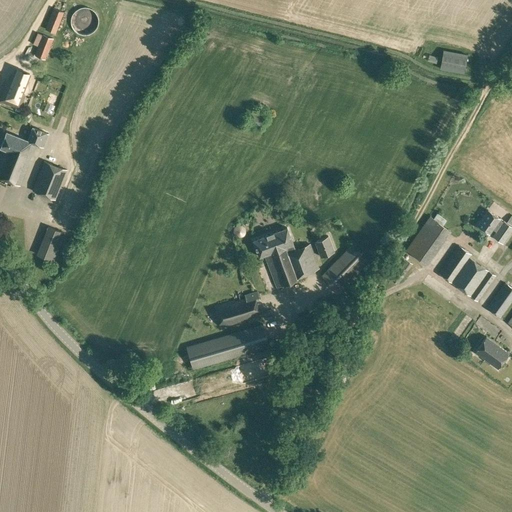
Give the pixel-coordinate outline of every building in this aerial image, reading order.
[(56,33),(64,12),(54,8),(46,29),(56,33)] [(100,23),(100,21),(99,17),(97,15),(96,13),(93,11),(91,10),(88,9),(86,9),(83,9),(80,10),(78,12),(76,13),(75,15),(73,18),(72,20),(72,23),(72,26),(73,29),(74,31),(76,33),(78,35),(81,36),(84,37),(87,37),(89,37),(91,36),(94,35),(96,33),(98,31),(99,28),(100,26),(100,23)] [(45,59),(54,38),(43,34),(34,55),(45,59)] [(468,68),(468,60),(444,59),(444,67),(468,68)] [(32,86),(34,80),(21,75),(19,81),(12,78),(5,96),(19,101),(25,84),(32,86)] [(89,89),(89,103),(113,103),(113,89),(89,89)] [(260,128),(266,112),(250,107),(245,123),(260,128)] [(43,147),(48,133),(33,127),(28,140),(7,132),(0,147),(3,148),(0,155),(0,177),(20,185),(36,144),(43,147)] [(88,153),(85,161),(90,163),(90,166),(95,168),(99,155),(88,153)] [(33,190),(54,199),(66,169),(44,161),(33,190)] [(503,222),(499,219),(500,218),(488,210),(477,225),(489,233),(493,227),(497,230),(493,236),(502,243),(511,228),(511,226),(504,221),(503,222)] [(447,220),(437,213),(433,218),(430,216),(406,249),(427,264),(451,231),(443,225),(447,220)] [(36,254),(54,261),(65,234),(47,227),(36,254)] [(295,250),(287,227),(278,231),(263,236),(263,237),(253,240),(259,256),(264,254),(277,287),(319,268),(310,244),(295,250)] [(320,257),(335,252),(329,235),(314,241),(320,257)] [(338,291),(367,262),(351,246),(322,275),(338,291)] [(475,302),(494,278),(470,259),(472,256),(460,247),(439,274),(475,302)] [(397,283),(412,263),(402,256),(387,276),(397,283)] [(500,317),(511,300),(511,287),(505,282),(487,307),(500,317)] [(221,326),(260,315),(256,301),(260,299),(257,291),(245,295),(246,298),(215,307),(221,326)] [(193,369),(270,346),(263,324),(186,347),(193,369)] [(498,368),(509,353),(486,336),(475,352),(498,368)] [(218,387),(217,378),(201,379),(202,389),(218,387)]
